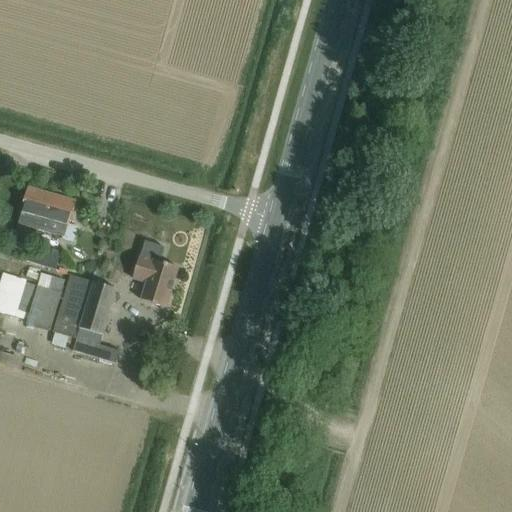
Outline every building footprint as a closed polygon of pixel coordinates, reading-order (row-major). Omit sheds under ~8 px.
[(17,224),(62,237),(61,239),(73,243),(78,227),(67,224),(74,202),(28,188),(17,224)] [(165,308),(177,268),(139,256),(131,280),(146,284),(140,300),(165,308)] [(48,333),(63,281),(39,274),(36,287),(23,283),(16,309),(28,313),(24,326),(48,333)] [(76,339),(79,329),(93,283),(70,276),(53,332),(76,339)] [(117,363),(120,352),(99,345),(116,289),(93,283),(79,329),(76,339),(73,350),(117,363)]
